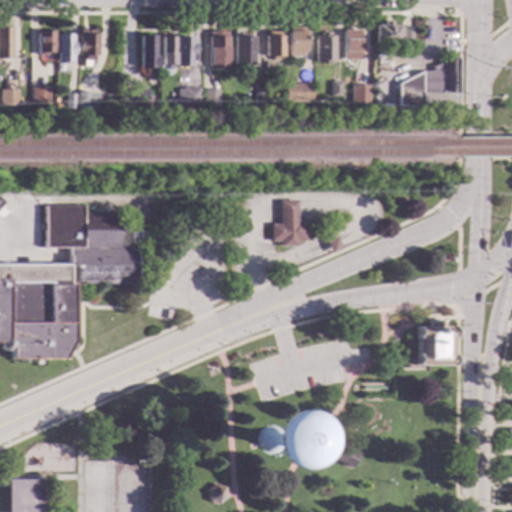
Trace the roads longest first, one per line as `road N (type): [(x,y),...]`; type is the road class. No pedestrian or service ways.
road 1 (secondary): [(477,170),(449,220),(211,334)]
road 2 (secondary): [(191,346),(330,304),(474,284)]
road 3 (secondary): [(191,346),(0,426)]
road 4 (tertiary): [(471,408),(511,283)]
road 5 (tertiary): [(474,284),(471,408)]
